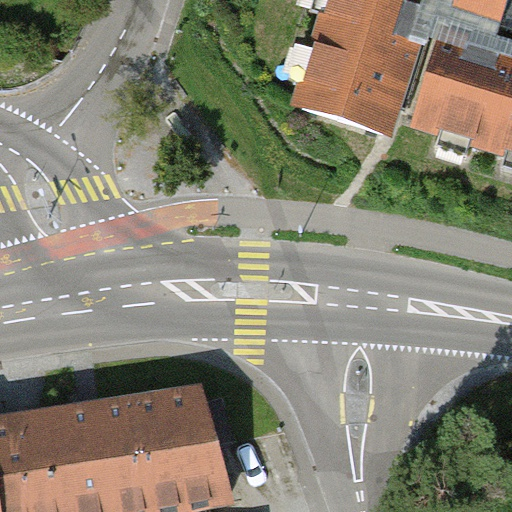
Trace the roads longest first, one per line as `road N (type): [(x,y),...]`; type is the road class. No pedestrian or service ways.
road 1 (primary): [(84,301),(178,292),(365,301)]
road 2 (residential): [(365,511),(357,411),(365,301)]
road 3 (unclassified): [(142,0),(97,81),(21,167)]
road 4 (secondary): [(84,301),(70,245),(21,167)]
road 5 (primary): [(365,301),(511,321)]
